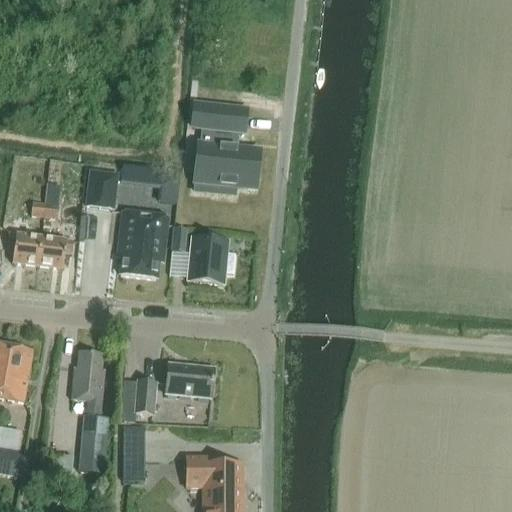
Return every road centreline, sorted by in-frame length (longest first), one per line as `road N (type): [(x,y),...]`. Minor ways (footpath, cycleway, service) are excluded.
road 1 (unclassified): [(262,333),(300,0)]
road 2 (unclassified): [(511,349),(275,334)]
road 3 (residential): [(262,333),(54,317)]
road 4 (residential): [(23,511),(54,317)]
road 5 (residential): [(266,511),(262,333)]
